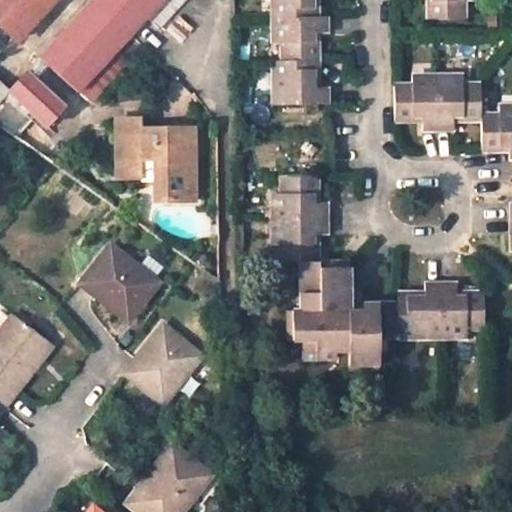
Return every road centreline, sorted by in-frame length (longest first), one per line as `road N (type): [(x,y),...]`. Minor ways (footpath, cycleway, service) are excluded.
road 1 (residential): [(376,0),(379,167),(424,209)]
road 2 (residential): [(83,384),(51,425),(56,474),(22,511)]
